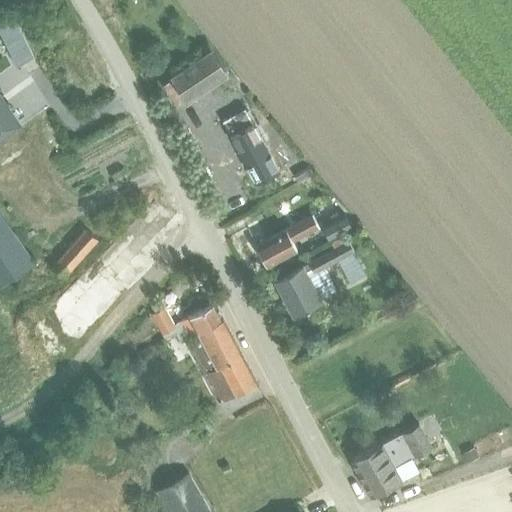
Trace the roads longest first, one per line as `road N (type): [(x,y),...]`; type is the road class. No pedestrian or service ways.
road 1 (tertiary): [(356,511),(77,0)]
road 2 (track): [(0,426),(40,408),(100,352),(182,246),(208,234)]
